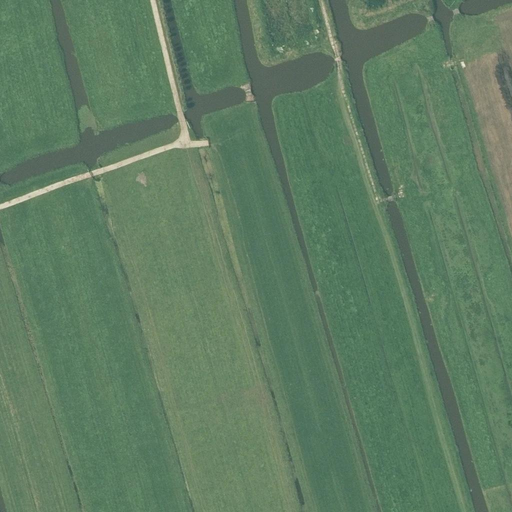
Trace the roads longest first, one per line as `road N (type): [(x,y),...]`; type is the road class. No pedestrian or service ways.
road 1 (track): [(208,144),(184,144),(0,206)]
road 2 (track): [(184,144),(152,0)]
